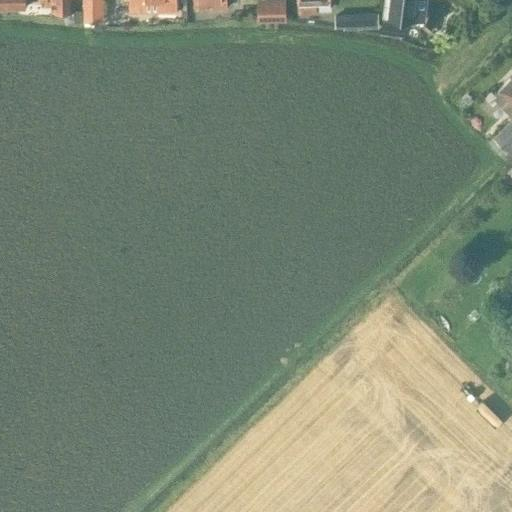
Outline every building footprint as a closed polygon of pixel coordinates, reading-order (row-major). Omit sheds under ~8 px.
[(0,0),(0,8),(27,9),(26,0),(0,0)] [(75,8),(74,0),(40,0),(41,4),(52,4),(52,9),(75,8)] [(83,0),(84,19),(102,19),(102,0),(83,0)] [(176,11),(176,0),(128,0),(128,10),(145,10),(176,11)] [(193,0),(194,9),(226,8),(225,0),(193,0)] [(256,0),(256,17),(285,17),(284,0),(256,0)] [(298,0),(299,10),(299,12),(317,12),(316,2),(330,1),(329,0),(298,0)] [(383,0),(382,15),(394,17),(408,18),(413,19),(424,20),(425,7),(425,0),(383,0)] [(378,12),(364,12),(365,28),(378,27),(378,12)] [(382,19),(380,33),(402,35),(403,35),(405,22),(393,21),(382,19)] [(495,90),(493,92),(503,102),(511,112),(511,75),(500,87),(496,92),(495,90)] [(511,118),(493,137),(506,150),(500,155),(507,162),(511,157),(511,118)] [(409,275),(400,284),(412,296),(421,287),(409,275)] [(487,312),(483,315),(493,326),(496,323),(487,312)]
